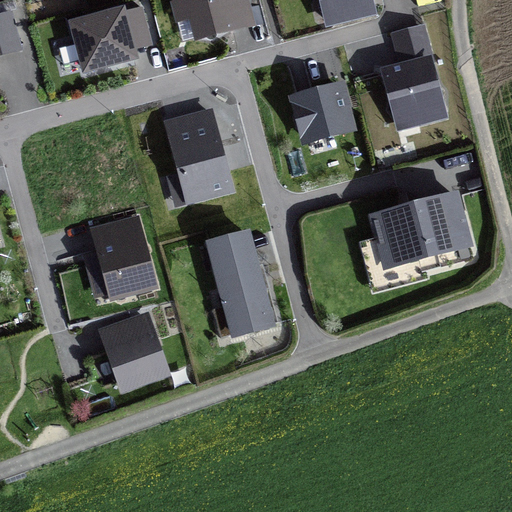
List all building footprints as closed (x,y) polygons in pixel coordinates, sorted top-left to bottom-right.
[(185,0),(198,41),(253,25),(246,0),(185,0)] [(369,0),(317,0),(323,24),(373,11),(369,0)] [(82,68),(134,54),(120,2),(68,16),(82,68)] [(439,106),(416,25),(392,32),(403,70),(380,77),(392,120),(439,106)] [(355,131),(343,83),(288,98),(301,146),(355,131)] [(165,130),(185,200),(232,186),(211,116),(165,130)] [(384,267),(474,242),(458,185),(368,209),(384,267)] [(91,237),(109,299),(157,286),(140,223),(91,237)] [(231,337),(276,324),(247,224),(202,237),(231,337)] [(121,390),(170,372),(160,345),(111,363),(121,390)]
